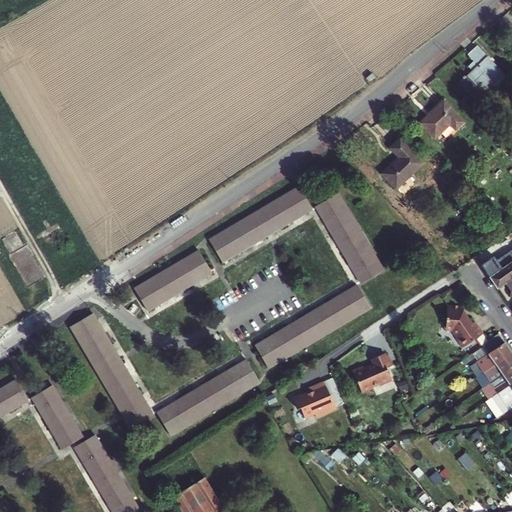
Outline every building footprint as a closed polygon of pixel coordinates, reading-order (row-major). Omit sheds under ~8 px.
[(503,76),(476,47),(465,57),(470,62),(464,67),(469,72),(456,84),(470,99),(490,80),(494,85),(503,76)] [(461,124),(440,102),(418,123),(433,139),(448,125),(454,131),(461,124)] [(396,188),(422,163),(396,136),(384,148),(391,156),(378,169),(396,188)] [(269,227),(283,218),(295,211),(307,204),(294,183),(282,191),(271,197),(257,206),(245,213),(232,221),(220,229),(208,236),(220,256),(232,249),(244,242),(257,234),(269,227)] [(373,251),(365,239),(357,226),(349,214),(341,201),(333,188),(313,201),(320,213),(328,226),(335,239),(342,251),(350,264),(358,277),(380,264),(373,251)] [(60,229),(49,235),(59,252),(70,246),(60,229)] [(183,283),(196,276),(209,268),(195,246),(183,253),(170,261),(157,269),(145,277),(132,284),(145,306),(158,298),(170,291),(183,283)] [(498,263),(485,271),(498,290),(507,284),(511,280),(511,256),(499,265),(498,263)] [(276,327),(266,333),(253,340),(266,361),(278,354),(289,348),(303,340),(316,332),(328,325),(341,317),(354,310),(367,302),(353,280),(340,288),(328,295),(315,303),(303,310),(290,318),(276,327)] [(467,309),(451,306),(446,330),(454,331),(459,340),(457,341),(462,349),(473,342),(474,343),(484,336),(477,325),(473,327),(466,316),(467,309)] [(120,361),(112,347),(105,335),(97,322),(89,310),(70,321),(76,333),(84,346),(91,358),(100,372),(106,384),(114,397),(122,410),(129,422),(149,410),(143,399),(135,385),(127,373),(120,361)] [(506,345),(502,338),(489,347),(493,354),(506,345)] [(511,355),(511,353),(506,345),(493,354),(490,356),(478,363),(481,369),(484,374),(511,355)] [(180,422),(193,414),(205,407),(219,399),(230,392),(244,384),(257,376),(244,354),(231,361),(218,369),(206,376),(193,384),(180,392),(168,399),(155,406),(168,429),(180,422)] [(363,392),(374,388),(374,386),(379,384),(380,385),(392,380),(388,368),(393,366),(389,356),(386,357),(385,354),(372,359),(374,364),(365,368),(364,366),(354,370),(363,392)] [(511,355),(484,374),(488,380),(501,371),(504,377),(511,371),(511,355)] [(488,380),(492,385),(504,377),(501,371),(488,380)] [(511,371),(504,377),(492,385),(496,391),(492,393),(495,397),(511,385),(511,371)] [(0,412),(11,406),(25,397),(13,378),(0,386),(0,412)] [(303,395),(303,393),(294,397),(298,407),(300,406),(305,417),(314,413),(316,418),(317,417),(337,409),(331,395),(330,396),(325,382),(309,389),(310,392),(303,395)] [(80,434),(73,422),(64,408),(57,396),(49,383),(29,395),(37,409),(45,420),(53,434),(60,446),(80,434)] [(496,391),(492,385),(483,390),(490,401),(493,399),(495,397),(492,393),(496,391)] [(504,416),(511,410),(511,385),(495,397),(493,399),(504,416)] [(96,482),(104,495),(111,507),(114,511),(129,511),(138,507),(131,495),(123,483),(115,470),(108,458),(100,445),(92,433),(73,444),(81,456),(89,470),(96,482)] [(222,511),(225,510),(204,476),(172,495),(182,511),(222,511)]
